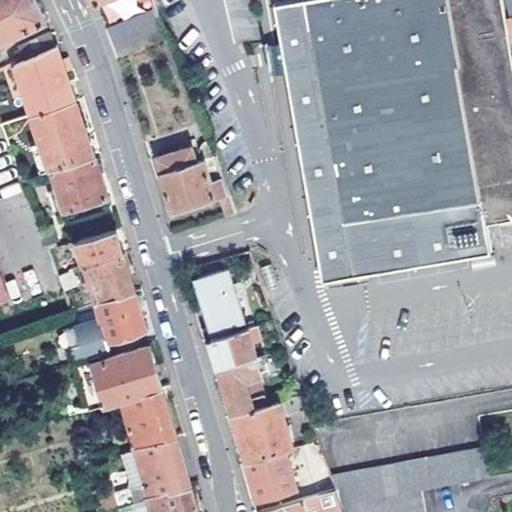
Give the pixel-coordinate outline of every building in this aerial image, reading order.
[(0,0),(0,38),(50,16),(42,0),(0,0)] [(511,52),(511,53),(502,0),(289,0),(271,3),(281,55),(322,281),(490,250),(485,221),(511,216),(511,52)] [(166,35),(154,9),(107,29),(117,55),(166,35)] [(28,58),(60,44),(53,30),(22,45),(28,58)] [(34,114),(77,99),(62,51),(60,44),(28,58),(19,63),(34,114)] [(77,99),(34,114),(52,170),(94,156),(77,99)] [(198,158),(215,153),(212,145),(210,140),(194,145),(198,158)] [(198,158),(194,145),(158,155),(173,208),(220,195),(228,193),(224,181),(218,162),(215,153),(198,158)] [(94,156),(52,170),(65,214),(107,201),(94,156)] [(220,195),(225,215),(234,213),(229,195),(228,193),(220,195)] [(38,223),(48,251),(61,246),(50,219),(38,223)] [(86,266),(123,253),(116,229),(78,241),(86,266)] [(123,253),(86,266),(97,306),(135,293),(123,253)] [(231,266),(199,275),(215,327),(211,328),(213,336),(249,325),(231,266)] [(58,278),(63,292),(76,287),(71,274),(58,278)] [(146,330),(135,293),(97,306),(71,314),(64,317),(67,326),(75,360),(91,355),(111,350),(108,342),(146,330)] [(212,337),(216,350),(221,366),(257,354),(249,325),(213,336),(212,337)] [(105,403),(122,399),(162,387),(150,345),(93,361),(105,403)] [(216,367),(221,366),(216,350),(212,352),(216,367)] [(257,354),(221,366),(235,413),(271,403),(257,354)] [(93,361),(91,355),(75,360),(89,408),(105,403),(93,361)] [(162,387),(122,399),(130,426),(136,447),(177,436),(162,387)] [(271,403),(235,413),(250,461),(287,450),(296,447),(281,400),(271,403)] [(136,447),(130,426),(121,430),(126,450),(136,447)] [(187,470),(177,436),(136,447),(126,450),(133,472),(129,473),(132,483),(115,488),(114,484),(95,490),(100,509),(132,500),(147,496),(191,484),(187,470)] [(341,504),(423,489),(492,475),(486,446),(331,475),(335,487),(341,504)] [(287,450),(250,461),(261,499),(299,488),(287,450)] [(152,511),(199,511),(191,484),(147,496),(152,511)] [(344,511),(341,504),(335,487),(264,509),(264,511),(308,511),(327,506),(328,511),(344,511)] [(341,504),(344,511),(427,511),(423,489),(341,504)] [(152,511),(147,496),(132,500),(135,511),(152,511)]
